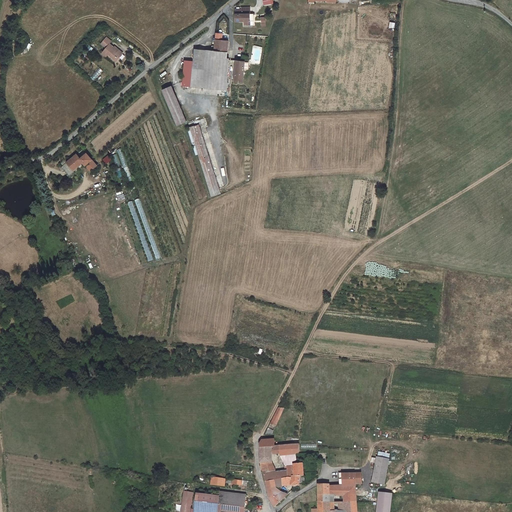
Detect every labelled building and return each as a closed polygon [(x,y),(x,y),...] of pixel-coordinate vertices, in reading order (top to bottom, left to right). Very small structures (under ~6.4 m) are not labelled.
[(244,12),(239,12),(239,24),(247,24),(247,27),(252,28),(252,25),(255,25),(255,17),(252,16),(252,9),(244,9),(244,12)] [(213,53),(209,52),(196,52),(196,65),(188,65),(185,89),(228,92),(229,83),(229,81),(230,71),(230,60),(231,42),(217,42),(216,46),(213,46),(213,53)] [(118,60),(122,55),(115,50),(114,50),(108,46),(101,56),(105,59),(106,57),(113,62),(116,58),(118,60)] [(244,85),(246,69),(250,70),(251,61),(247,60),(247,62),(242,62),(237,61),(236,72),(235,84),(244,85)] [(174,89),(165,92),(174,128),(184,126),(174,89)] [(222,191),(196,128),(187,132),(213,195),(222,191)] [(97,168),(87,156),(81,161),(77,157),(68,165),(74,172),(83,164),(91,173),(97,168)] [(74,172),(68,165),(62,170),(70,179),(76,174),(74,172)] [(272,426),(276,427),(285,411),(280,411),(272,426)] [(282,456),(282,458),(287,458),(298,457),(303,457),(300,447),(275,448),(274,442),(264,443),(262,448),(262,467),(267,484),(289,481),(289,474),(278,475),(273,467),(274,457),(282,456)] [(299,467),(298,457),(287,458),(288,468),(299,467)] [(370,484),(382,486),(385,459),(373,458),(370,484)] [(267,484),(276,509),(290,498),(289,497),(283,495),(282,496),(279,498),(279,495),(278,494),(278,492),(278,491),(284,489),(285,488),(286,488),(296,488),(301,488),(303,488),(302,479),(306,479),(305,466),(299,467),(288,468),(289,474),(289,481),(267,484)] [(342,488),(355,489),(354,476),(341,476),(342,482),(342,488)] [(228,489),(228,486),(245,488),(245,482),(213,479),(213,488),(228,489)] [(318,505),(330,504),(330,499),(343,499),(343,504),(349,504),(356,503),(355,489),(342,488),(335,488),(330,489),(330,487),(319,487),(318,505)] [(376,506),(375,511),(387,511),(389,495),(377,494),(376,506)] [(193,511),(195,497),(187,496),(183,511),(193,511)] [(201,497),(200,504),(223,507),(224,500),(201,497)] [(245,511),(247,502),(224,500),(223,507),(222,511),(245,511)] [(330,511),(330,504),(318,505),(318,511),(312,511),(356,511),(356,503),(349,504),(349,511),(330,511)]
